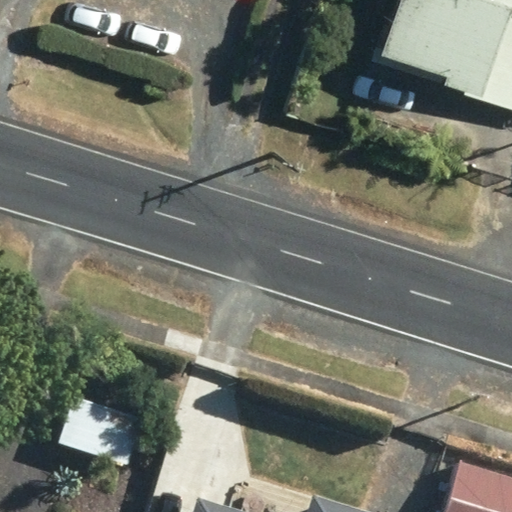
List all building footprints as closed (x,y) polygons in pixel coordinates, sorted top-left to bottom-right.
[(428,57),(467,69),(489,0),(379,0),(370,30),(431,49),(428,57)] [(140,378),(174,398),(190,367),(157,349),(140,378)] [(124,417),(61,401),(47,457),(110,472),(124,417)] [(437,511),(511,511),(511,472),(455,455),(437,511)] [(184,511),(367,511),(369,508),(307,491),(301,511),(251,511),(191,493),(184,511)]
